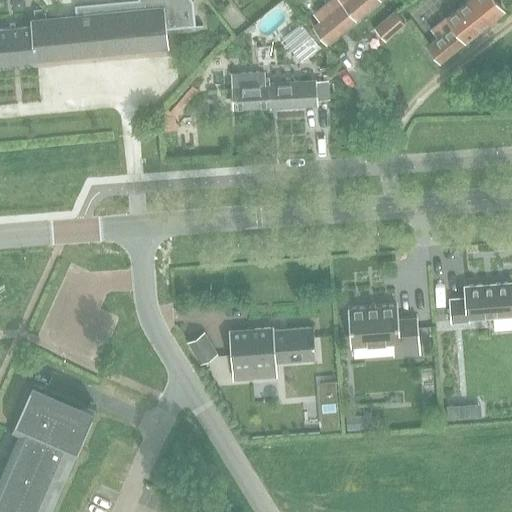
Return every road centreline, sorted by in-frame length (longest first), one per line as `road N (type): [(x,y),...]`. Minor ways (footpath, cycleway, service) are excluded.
road 1 (tertiary): [(139,226),(511,196)]
road 2 (unclassified): [(263,511),(159,338),(139,226)]
road 3 (tertiary): [(0,233),(139,226)]
